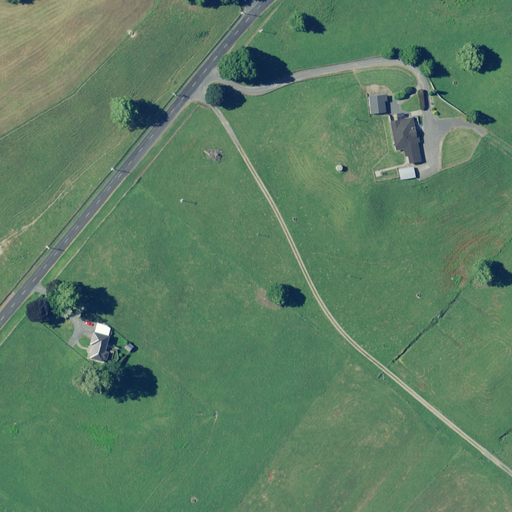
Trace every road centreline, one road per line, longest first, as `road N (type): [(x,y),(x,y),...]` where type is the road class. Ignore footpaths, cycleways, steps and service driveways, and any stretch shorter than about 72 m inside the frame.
road 1 (track): [(207,91),(342,338),(511,481)]
road 2 (unclassified): [(0,321),(268,0)]
road 3 (track): [(511,145),(469,114),(433,123),(416,67),(400,58),(292,74),(252,93),(207,91),(196,82)]
